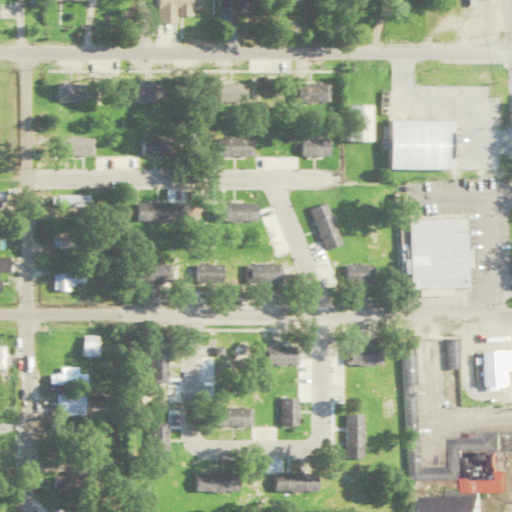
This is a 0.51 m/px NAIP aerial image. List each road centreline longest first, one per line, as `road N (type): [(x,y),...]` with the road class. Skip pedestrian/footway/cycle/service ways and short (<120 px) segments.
road 1 (residential): [(511,308),(0,309)]
road 2 (tertiary): [(511,49),(0,48)]
road 3 (residential): [(511,188),(433,178),(25,176)]
road 4 (residential): [(25,511),(23,48)]
road 5 (residential): [(319,309),(317,430),(308,444),(278,450),(200,441),(188,412),(190,308)]
road 6 (residential): [(270,176),(319,309)]
road 7 (residential): [(433,178),(414,50)]
